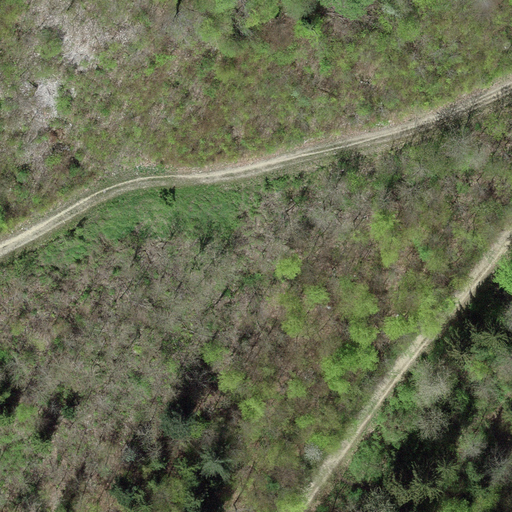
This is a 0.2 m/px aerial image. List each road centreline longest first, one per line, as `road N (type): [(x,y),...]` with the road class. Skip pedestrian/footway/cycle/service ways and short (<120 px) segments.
road 1 (track): [(511,82),(453,106),(156,182),(0,239)]
road 2 (track): [(511,207),(283,511)]
